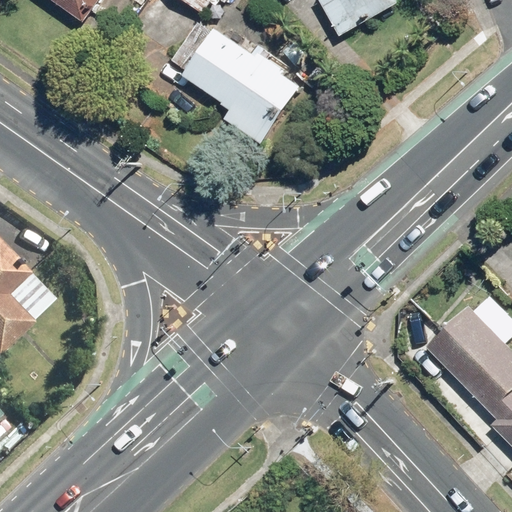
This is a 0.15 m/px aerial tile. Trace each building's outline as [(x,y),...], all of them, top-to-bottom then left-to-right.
[(56,0),(88,24),(106,0),(56,0)] [(189,0),(209,13),(217,0),(189,0)] [(411,0),(342,0),(348,4),(338,9),(361,49),(420,16),(411,0)] [(219,30),(189,76),(275,131),(304,86),(219,30)] [(0,242),(0,350),(32,320),(7,294),(29,273),(0,242)] [(511,337),(485,306),(435,348),(511,437),(511,337)]
